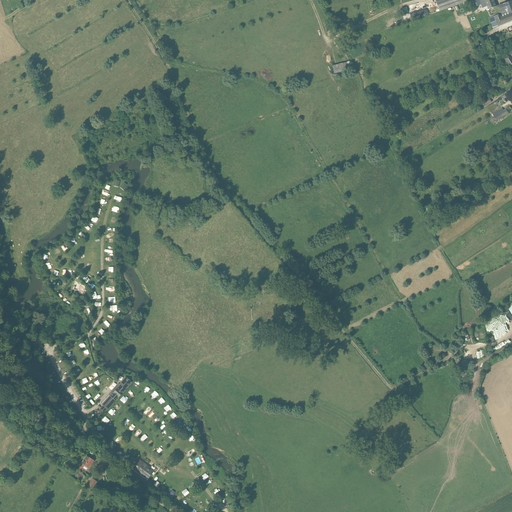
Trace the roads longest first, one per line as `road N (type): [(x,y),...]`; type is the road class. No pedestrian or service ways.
road 1 (track): [(127,0),(224,189),(391,388)]
road 2 (unclassified): [(172,511),(110,466),(79,423)]
